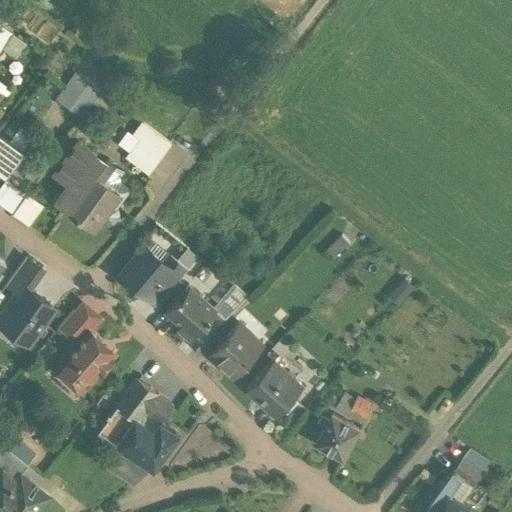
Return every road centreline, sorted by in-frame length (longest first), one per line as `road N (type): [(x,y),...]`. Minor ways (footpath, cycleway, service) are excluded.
road 1 (track): [(229,116),(511,340)]
road 2 (residential): [(253,442),(93,288)]
road 3 (residential): [(93,288),(200,157)]
road 4 (track): [(229,116),(324,0)]
road 5 (residential): [(253,442),(230,467),(130,511)]
road 6 (residential): [(356,511),(253,442)]
